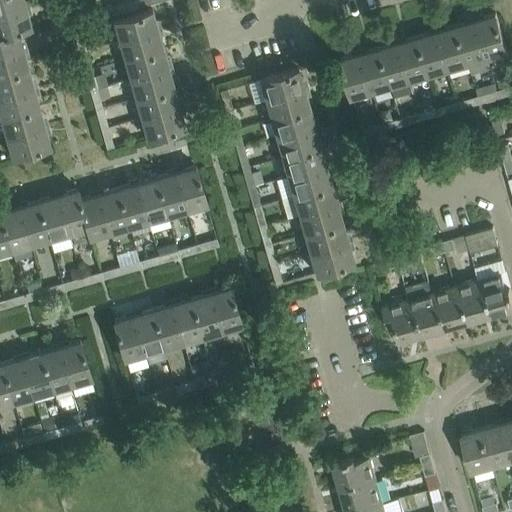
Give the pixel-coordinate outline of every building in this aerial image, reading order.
[(0,0),(0,11),(25,4),(23,0),(0,0)] [(138,5),(136,0),(129,0),(116,4),(118,11),(138,5)] [(31,24),(25,4),(0,11),(0,32),(17,27),(17,28),(31,24)] [(118,11),(116,4),(97,10),(99,17),(118,11)] [(113,19),(119,38),(157,28),(152,8),(113,19)] [(496,11),(476,17),(487,56),(507,50),(496,11)] [(487,56),(476,17),(457,23),(468,61),(487,56)] [(468,61),(457,23),(437,28),(449,67),(468,61)] [(0,52),(23,47),(17,28),(17,27),(0,32),(0,52)] [(78,50),(86,48),(80,28),(73,30),(78,50)] [(163,47),(157,28),(119,38),(124,58),(163,47)] [(449,67),(437,28),(418,34),(430,72),(449,67)] [(430,72),(418,34),(399,39),(410,78),(430,72)] [(410,78),(399,39),(380,45),(391,84),(410,78)] [(391,84),(380,45),(361,51),(372,89),(391,84)] [(0,73),(28,66),(23,47),(0,52),(0,73)] [(168,66),(163,47),(124,58),(130,77),(168,66)] [(91,68),(86,48),(78,50),(84,70),(91,68)] [(372,89),(361,51),(341,56),(352,95),(372,89)] [(0,94),(33,85),(28,66),(0,73),(0,94)] [(174,86),(168,66),(130,77),(135,96),(174,86)] [(259,78),(265,98),(304,86),(298,66),(259,78)] [(97,87),(91,68),(84,70),(90,89),(97,87)] [(459,100),(461,107),(480,101),(478,94),(470,97),(466,84),(454,87),(458,100),(459,100)] [(511,84),(497,89),(499,96),(511,92),(511,84)] [(0,115),(39,104),(33,85),(0,94),(0,115)] [(179,105),(174,86),(135,96),(141,116),(179,105)] [(309,106),(304,86),(265,98),(271,117),(309,106)] [(102,105),(97,87),(90,89),(95,107),(102,105)] [(219,89),(225,109),(232,107),(226,87),(219,89)] [(499,96),(497,89),(478,94),(480,101),(499,96)] [(461,107),(459,100),(458,100),(439,105),(441,112),(461,107)] [(44,124),(39,104),(0,115),(5,134),(44,124)] [(102,105),(95,107),(101,128),(108,126),(102,105)] [(185,124),(179,105),(141,116),(146,135),(185,124)] [(441,112),(439,105),(420,111),(422,118),(441,112)] [(315,125),(309,106),(271,117),(276,136),(315,125)] [(238,126),(232,107),(225,109),(231,128),(238,126)] [(422,118),(420,111),(401,117),(403,124),(422,118)] [(505,130),(501,116),(492,119),(496,133),(505,130)] [(403,124),(401,117),(381,122),(383,129),(403,124)] [(383,129),(381,122),(361,128),(364,135),(383,129)] [(50,143),(44,124),(5,134),(11,155),(50,143)] [(320,144),(315,125),(276,136),(282,155),(320,144)] [(113,145),(108,126),(101,128),(106,147),(113,145)] [(243,145),(238,126),(231,128),(236,147),(243,145)] [(499,144),(503,158),(511,155),(508,142),(499,144)] [(326,163),(320,144),(282,155),(287,174),(326,163)] [(249,165),(243,145),(236,147),(242,167),(249,165)] [(511,170),(511,156),(511,155),(503,158),(507,172),(511,170)] [(195,163),(175,169),(186,208),(206,202),(195,163)] [(331,182),(326,163),(287,174),(293,193),(331,182)] [(249,165),(242,167),(247,186),(254,184),(249,165)] [(186,208),(175,169),(156,174),(167,213),(186,208)] [(167,213),(156,174),(137,180),(148,219),(167,213)] [(148,219),(137,180),(117,185),(128,224),(148,219)] [(337,202),(331,182),(293,193),(298,213),(337,202)] [(260,203),(254,184),(247,186),(253,205),(260,203)] [(128,224),(117,185),(98,191),(109,230),(128,224)] [(87,226),(79,196),(77,187),(57,192),(68,231),(87,226)] [(109,230),(98,191),(79,196),(87,226),(89,235),(109,230)] [(68,231),(57,192),(38,198),(49,237),(68,231)] [(49,237),(38,198),(18,203),(30,242),(49,237)] [(342,221),(337,202),(298,213),(304,232),(342,221)] [(30,242),(18,203),(0,208),(0,211),(10,248),(30,242)] [(265,222),(260,203),(253,205),(258,224),(265,222)] [(0,250),(10,248),(0,211),(0,250)] [(348,240),(342,221),(304,232),(309,251),(348,240)] [(271,241),(265,222),(258,224),(264,243),(271,241)] [(497,242),(493,225),(466,233),(469,246),(470,250),(497,242)] [(216,237),(196,242),(198,249),(218,244),(216,237)] [(452,237),(442,239),(445,250),(455,247),(452,237)] [(445,250),(442,239),(432,242),(435,253),(445,250)] [(354,260),(348,240),(309,251),(315,271),(354,260)] [(276,260),(271,241),(264,243),(269,263),(276,260)] [(198,249),(196,242),(177,248),(179,255),(198,249)] [(424,263),(419,246),(406,250),(396,253),(399,263),(401,269),(424,263)] [(179,255),(177,248),(157,253),(159,260),(179,255)] [(159,260),(157,253),(138,259),(140,266),(159,260)] [(399,263),(396,253),(386,255),(389,266),(399,263)] [(140,266),(138,259),(119,265),(121,272),(140,266)] [(282,280),(276,260),(269,263),(275,282),(282,280)] [(99,270),(91,273),(89,266),(86,263),(78,266),(83,283),(102,277),(99,270)] [(121,272),(119,265),(99,270),(102,277),(121,272)] [(78,266),(72,268),(70,271),(72,278),(62,281),(64,288),(83,283),(78,266)] [(501,270),(477,277),(481,293),(486,292),(492,312),(511,306),(511,293),(510,284),(505,285),(501,270)] [(492,312),(486,292),(481,293),(477,277),(454,284),(458,300),(462,298),(468,319),(492,312)] [(42,287),(41,287),(39,279),(26,282),(28,291),(23,292),(25,299),(44,294),(42,287)] [(62,281),(42,287),(44,294),(64,288),(62,281)] [(229,284),(210,290),(221,328),(241,322),(229,284)] [(468,319),(462,298),(458,300),(454,284),(431,290),(435,306),(440,304),(445,325),(468,319)] [(221,328),(210,290),(190,295),(202,334),(221,328)] [(445,325),(440,304),(435,306),(431,290),(408,297),(412,312),(417,311),(422,332),(445,325)] [(25,299),(23,292),(4,298),(6,305),(25,299)] [(202,334),(190,295),(171,301),(182,339),(202,334)] [(422,332),(417,311),(412,312),(408,297),(382,304),(388,324),(395,322),(399,338),(422,332)] [(182,339),(171,301),(152,306),(163,345),(182,339)] [(163,345),(152,306),(133,312),(144,350),(163,345)] [(144,350),(133,312),(113,318),(124,356),(144,350)] [(79,338),(59,343),(71,382),(90,376),(79,338)] [(71,382),(59,343),(40,349),(51,388),(71,382)] [(51,388),(40,349),(21,354),(32,393),(51,388)] [(32,393),(21,354),(2,360),(13,399),(32,393)] [(0,402),(13,399),(2,360),(0,360),(0,402)] [(252,362),(232,367),(234,375),(254,369),(252,362)] [(213,373),(211,366),(192,372),(194,379),(196,386),(215,380),(213,373)] [(232,367),(213,373),(215,380),(234,375),(232,367)] [(196,386),(194,379),(175,384),(177,391),(196,386)] [(177,391),(175,384),(155,390),(157,397),(177,391)] [(157,397),(155,390),(136,396),(138,403),(157,397)] [(82,419),(80,412),(70,415),(72,422),(62,424),(64,432),(84,426),(82,419)] [(82,419),(84,426),(103,420),(101,413),(82,419)] [(48,415),(41,417),(45,430),(55,426),(52,414),(48,415)] [(511,457),(511,416),(500,420),(511,458),(511,457)] [(511,458),(500,420),(481,425),(491,463),(511,458)] [(64,432),(62,424),(55,426),(45,430),(43,430),(45,437),(64,432)] [(491,463),(481,425),(461,431),(472,468),(491,463)] [(45,437),(43,430),(24,436),(26,443),(45,437)] [(26,443),(24,436),(5,441),(7,448),(26,443)] [(420,454),(422,464),(433,461),(430,451),(420,454)] [(332,460),(340,486),(356,482),(357,485),(377,480),(370,454),(355,458),(353,454),(332,460)] [(436,471),(433,461),(422,464),(425,474),(436,471)] [(384,503),(377,480),(357,485),(356,482),(340,486),(347,509),(363,505),(364,508),(384,503)] [(433,500),(435,510),(446,507),(443,497),(433,500)] [(482,505),(484,511),(489,511),(499,509),(496,501),(482,505)] [(386,511),(384,503),(364,508),(363,505),(347,509),(347,511),(386,511)]
